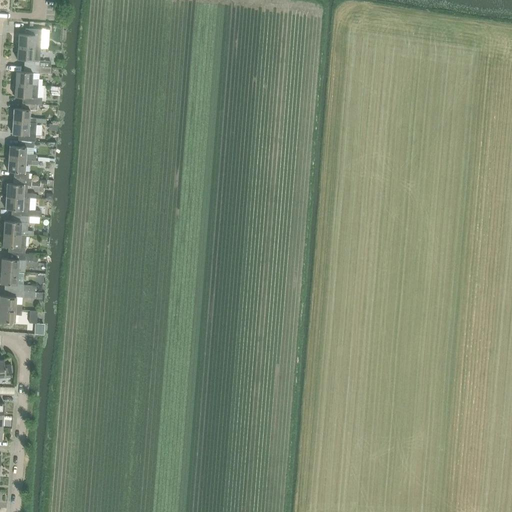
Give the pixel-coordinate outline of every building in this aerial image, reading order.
[(16,41),(16,46),(40,48),(41,29),(25,28),(25,34),(18,34),(18,42),(16,41)] [(16,46),(16,51),(17,51),(17,59),(24,59),(24,66),(39,67),(39,61),(39,60),(40,48),(16,46)] [(14,79),(13,84),(38,85),(38,79),(32,79),(32,73),(39,73),(50,74),(51,67),(39,67),(24,66),(24,72),(16,71),(15,79),(14,79)] [(13,84),(13,89),(15,89),(14,97),(22,97),(22,103),(35,104),(41,104),(42,98),(37,98),(38,85),(13,84)] [(11,116),(11,121),(36,123),(46,123),(46,119),(29,118),(30,110),(35,110),(35,104),(22,103),(21,109),(13,109),(13,116),(11,116)] [(11,121),(11,126),(12,127),(12,134),(18,134),(18,140),(19,140),(34,141),(35,141),(36,129),(36,123),(11,121)] [(9,146),(8,159),(35,160),(36,154),(33,154),(26,154),(26,147),(33,148),(34,141),(19,140),(19,146),(9,146)] [(8,159),(8,171),(14,171),(13,178),(28,179),(29,172),(25,172),(25,164),(38,165),(38,161),(35,160),(8,159)] [(6,183),(6,196),(30,198),(35,198),(35,195),(35,194),(27,193),(27,185),(31,185),(31,179),(28,179),(13,178),(13,184),(6,183)] [(6,196),(5,209),(11,209),(11,215),(29,216),(40,217),(40,211),(35,210),(29,210),(30,198),(6,196)] [(4,221),(3,234),(26,235),(33,236),(33,231),(27,230),(28,222),(29,222),(29,216),(11,215),(11,221),(4,221)] [(3,234),(2,246),(8,246),(8,252),(25,253),(25,248),(26,235),(3,234)] [(1,258),(1,271),(18,272),(19,259),(26,260),(37,261),(38,254),(25,253),(8,252),(7,258),(1,258)] [(1,271),(0,280),(0,283),(5,284),(5,290),(23,291),(35,292),(35,286),(23,285),(17,284),(18,272),(1,271)] [(0,295),(0,308),(21,310),(22,305),(15,304),(16,296),(22,297),(23,291),(5,290),(5,296),(0,295)] [(0,308),(0,320),(14,322),(15,314),(21,315),(21,310),(0,308)] [(3,359),(0,359),(0,376),(11,376),(10,366),(4,366),(3,359)]
